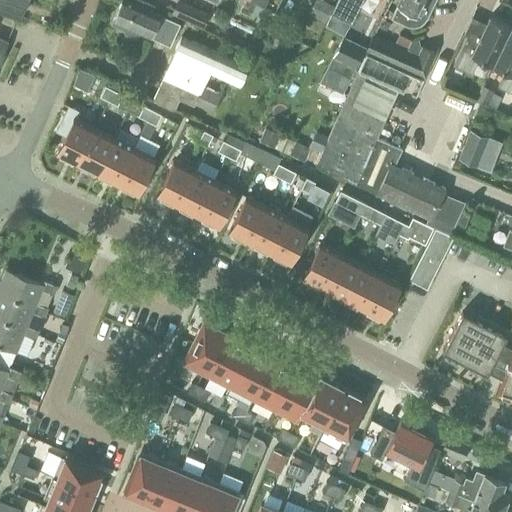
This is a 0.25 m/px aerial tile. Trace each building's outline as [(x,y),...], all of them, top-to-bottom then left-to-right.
[(0,0),(0,7),(19,16),(26,0),(0,0)] [(129,0),(122,0),(112,24),(123,28),(123,29),(125,34),(132,36),(136,35),(138,32),(151,38),(151,37),(171,46),(181,23),(161,14),(129,0)] [(338,0),(331,14),(351,24),(363,0),(338,0)] [(395,12),(391,19),(408,27),(412,28),(416,28),(419,27),(423,26),(426,23),(428,20),(437,0),(400,0),(398,6),(399,6),(396,13),(395,12)] [(204,28),(210,15),(179,1),(173,14),(204,28)] [(492,64),(511,26),(490,16),(478,41),(467,35),(453,64),(472,73),(477,63),(480,65),(482,59),(492,64)] [(511,26),(492,64),(502,69),(500,74),(503,76),(498,86),(511,92),(511,26)] [(240,86),(249,65),(180,35),(152,96),(176,107),(179,100),(194,106),(195,105),(212,112),(219,96),(202,89),(209,73),(240,86)] [(366,52),(425,78),(436,54),(422,47),(419,55),(373,35),(366,52)] [(352,78),(366,48),(344,37),(329,67),(352,78)] [(356,183),(377,137),(405,75),(365,56),(317,164),(356,183)] [(106,85),(100,96),(109,100),(115,90),(106,85)] [(115,90),(109,100),(118,105),(123,94),(115,90)] [(144,105),(139,116),(148,120),(153,109),(144,105)] [(69,106),(57,130),(66,135),(57,152),(77,162),(95,127),(76,118),(80,111),(69,106)] [(153,109),(148,120),(156,125),(162,114),(153,109)] [(95,127),(77,162),(97,172),(115,137),(95,127)] [(478,166),(490,136),(470,128),(458,158),(478,166)] [(204,130),(199,141),(208,145),(213,135),(204,130)] [(115,137),(97,172),(116,182),(134,147),(115,137)] [(377,137),(356,183),(376,192),(376,191),(429,217),(425,224),(450,234),(453,226),(462,230),(469,213),(461,210),(465,202),(443,193),(445,189),(395,164),(403,148),(377,137)] [(224,140),(218,151),(227,155),(233,144),(224,140)] [(233,144),(227,155),(236,160),(241,149),(233,144)] [(134,147),(116,182),(136,192),(154,157),(134,147)] [(175,159),(158,194),(178,205),(195,170),(175,159)] [(278,163),(273,174),(282,178),(287,167),(278,163)] [(287,167),(282,178),(291,183),(296,172),(287,167)] [(195,170),(178,205),(197,214),(215,179),(195,170)] [(307,177),(301,188),(310,192),(316,182),(307,177)] [(215,179),(197,214),(217,225),(235,190),(215,179)] [(247,196),(230,231),(250,241),(267,206),(247,196)] [(358,197),(352,209),(361,214),(367,202),(358,197)] [(367,202),(361,214),(370,218),(376,206),(367,202)] [(267,206),(250,241),(270,252),(287,217),(267,206)] [(287,217),(270,252),(289,261),(307,226),(287,217)] [(396,218),(390,229),(399,233),(405,223),(396,218)] [(405,223),(399,233),(408,238),(414,227),(405,223)] [(427,288),(454,236),(435,228),(409,279),(427,288)] [(321,243),(303,278),(323,288),(341,253),(321,243)] [(341,253),(323,288),(342,298),(360,263),(341,253)] [(360,263),(342,298),(361,307),(379,273),(360,263)] [(6,269),(0,282),(0,292),(34,306),(36,302),(41,289),(54,294),(58,285),(44,280),(43,284),(6,269)] [(379,273),(361,307),(382,318),(399,283),(379,273)] [(0,318),(25,328),(27,324),(32,311),(45,317),(49,307),(36,302),(34,306),(0,292),(0,318)] [(463,311),(443,350),(487,372),(507,334),(463,311)] [(0,318),(0,344),(15,351),(27,355),(34,338),(36,339),(38,334),(40,329),(27,324),(25,328),(0,318)] [(208,374),(228,334),(205,322),(185,362),(208,374)] [(230,385),(250,346),(228,334),(208,374),(230,385)] [(253,397),(273,357),(250,346),(230,385),(253,397)] [(511,349),(496,390),(511,396),(511,349)] [(275,408),(295,369),(273,357),(253,397),(275,408)] [(0,367),(0,389),(0,388),(6,375),(19,380),(23,371),(9,366),(7,370),(0,367)] [(299,416),(318,380),(317,380),(295,369),(275,408),(298,420),(300,416),(299,416)] [(322,428),(342,388),(319,376),(317,380),(318,380),(299,416),(300,416),(322,428)] [(196,396),(202,386),(193,381),(187,392),(196,396)] [(211,390),(202,386),(196,396),(205,401),(211,390)] [(0,399),(10,403),(12,398),(14,394),(0,388),(0,389),(0,399)] [(345,440),(365,400),(342,388),(322,428),(345,440)] [(211,394),(209,405),(233,410),(235,399),(211,394)] [(179,417),(184,406),(175,402),(170,414),(179,417)] [(241,419),(247,409),(238,404),(232,415),(241,419)] [(193,410),(184,406),(179,417),(189,421),(193,410)] [(256,413),(247,409),(241,419),(250,424),(256,413)] [(441,448),(430,442),(434,434),(402,417),(395,430),(385,424),(370,452),(382,458),(386,451),(414,466),(407,480),(425,489),(441,448)] [(216,436),(220,425),(211,421),(206,432),(216,436)] [(230,429),(220,425),(216,436),(225,440),(230,429)] [(286,442),(292,431),(282,427),(277,438),(286,442)] [(300,436),(292,431),(286,442),(295,447),(300,436)] [(238,434),(234,445),(243,449),(248,438),(238,434)] [(447,436),(442,450),(463,459),(468,447),(460,443),(461,440),(448,435),(447,436)] [(352,436),(348,447),(357,451),(362,440),(352,436)] [(353,462),(357,451),(348,447),(343,458),(353,462)] [(19,450),(15,460),(27,464),(31,455),(19,450)] [(146,498),(163,458),(143,450),(126,490),(146,498)] [(102,472),(61,455),(53,475),(94,492),(102,472)] [(165,506),(182,466),(163,458),(146,498),(165,506)] [(348,473),(353,462),(343,458),(338,469),(348,473)] [(12,469),(23,474),(27,464),(15,460),(12,469)] [(295,477),(300,465),(291,462),(286,473),(295,477)] [(34,478),(38,469),(27,464),(23,474),(34,478)] [(309,469),(300,465),(295,477),(305,481),(309,469)] [(179,511),(184,511),(200,473),(182,466),(165,506),(179,511)] [(206,511),(219,481),(200,473),(184,511),(206,511)] [(500,492),(504,483),(484,474),(480,483),(466,477),(464,482),(454,478),(450,490),(502,511),(509,495),(500,492)] [(85,511),(94,492),(53,475),(43,500),(73,511),(85,511)] [(332,495),(337,484),(327,480),(322,492),(332,495)] [(229,511),(239,489),(219,481),(206,511),(229,511)] [(346,488),(337,484),(332,495),(341,499),(346,488)] [(501,511),(502,511),(440,486),(439,487),(449,491),(445,501),(461,507),(459,511),(501,511)] [(0,510),(3,511),(7,511),(11,504),(0,499),(0,510)] [(363,511),(369,511),(373,503),(364,499),(359,510),(363,511)] [(73,511),(43,500),(38,511),(73,511)] [(280,511),(281,511),(261,503),(257,511),(280,511)] [(380,511),(382,507),(373,503),(369,511),(380,511)] [(439,511),(427,507),(428,507),(419,503),(414,511),(439,511)]
